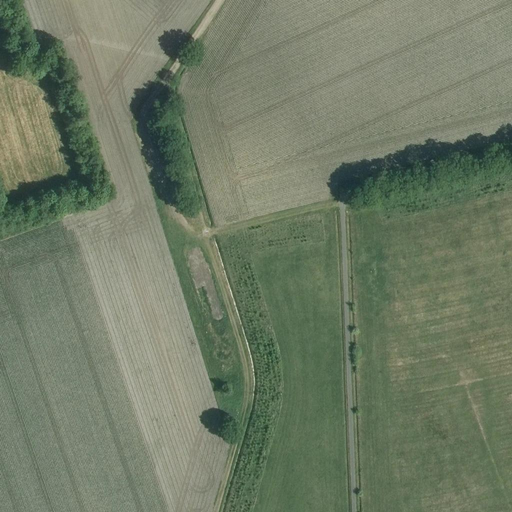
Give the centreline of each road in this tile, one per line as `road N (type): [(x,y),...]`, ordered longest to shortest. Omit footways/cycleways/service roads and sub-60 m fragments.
road 1 (track): [(205,233),(246,367),(246,403),(217,511)]
road 2 (track): [(222,0),(165,93),(205,233)]
road 3 (track): [(205,233),(342,205)]
